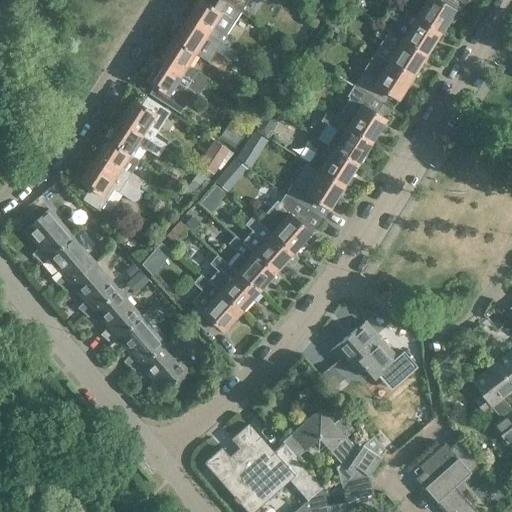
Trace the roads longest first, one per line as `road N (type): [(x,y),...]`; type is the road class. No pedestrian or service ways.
road 1 (residential): [(163,467),(331,287),(510,0)]
road 2 (residential): [(0,217),(56,169),(164,0)]
road 3 (tertiary): [(163,467),(0,274)]
